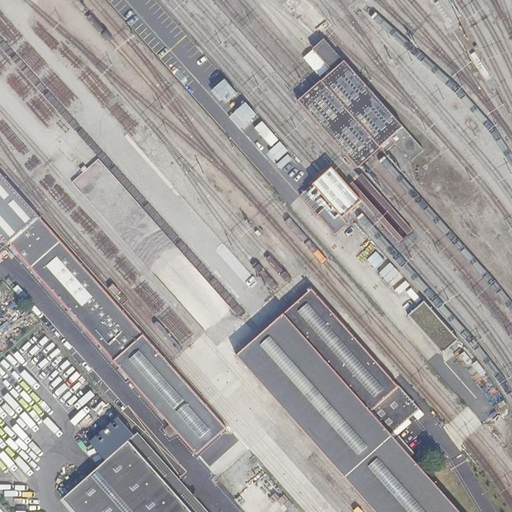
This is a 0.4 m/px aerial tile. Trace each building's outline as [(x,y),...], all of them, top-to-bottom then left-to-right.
[(306,94),(298,101),(358,168),(366,162),(376,152),(382,147),(387,152),(396,143),(412,161),(425,151),(344,61),(324,39),(319,44),(314,48),(333,70),(327,76),(316,85),(306,94)] [(324,174),(298,196),(332,236),(344,226),(339,219),(352,207),(358,202),(329,170),(324,174)] [(8,245),(194,457),(224,431),(0,178),(0,242),(4,248),(8,245)] [(238,356),(376,511),(461,511),(393,434),(421,408),(313,288),(303,296),(292,306),(261,335),(238,356)] [(425,301),(408,315),(442,354),(459,339),(454,333),(433,309),(425,301)] [(202,511),(133,435),(84,479),(60,501),(69,511),(202,511)]
